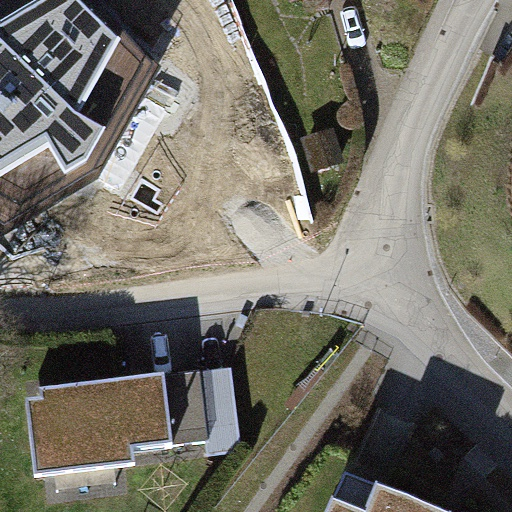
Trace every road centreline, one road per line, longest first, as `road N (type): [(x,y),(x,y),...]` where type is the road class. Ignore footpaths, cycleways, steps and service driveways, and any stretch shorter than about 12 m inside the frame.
road 1 (residential): [(373,266),(219,288),(0,299)]
road 2 (residential): [(474,0),(422,108),(373,266)]
road 3 (residential): [(373,266),(511,418)]
